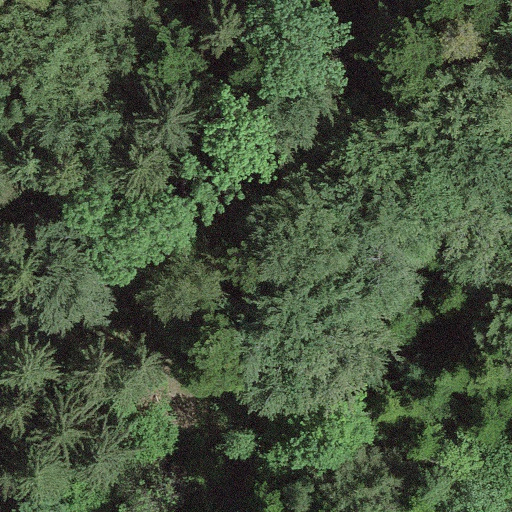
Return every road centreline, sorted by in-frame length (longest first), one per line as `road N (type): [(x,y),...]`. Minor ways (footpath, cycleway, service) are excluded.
road 1 (track): [(0,311),(217,213),(293,145),(370,0)]
road 2 (track): [(293,145),(411,98),(499,36),(511,15)]
